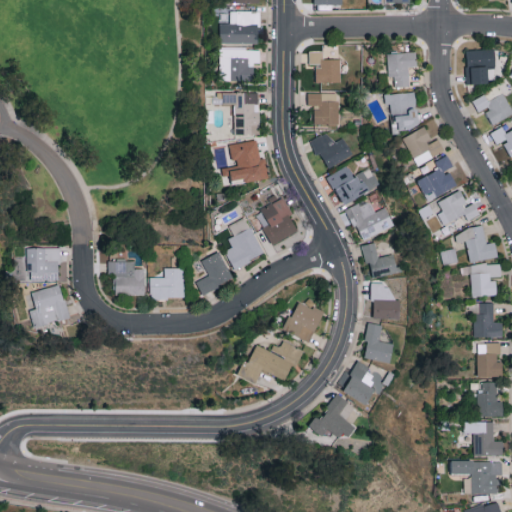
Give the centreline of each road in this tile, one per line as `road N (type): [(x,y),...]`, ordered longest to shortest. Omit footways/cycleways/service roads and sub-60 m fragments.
road 1 (residential): [(0,441),(21,424),(231,425),(289,403),(320,374),(338,342),(347,283),(287,152),(284,0)]
road 2 (residential): [(0,123),(32,139),(80,202),(83,281),(95,310),(117,326),(191,324),(226,311),(276,270),(335,248)]
road 3 (residential): [(511,226),(447,108),(440,0)]
road 4 (residential): [(284,26),(511,31)]
road 5 (tertiary): [(179,511),(0,477)]
